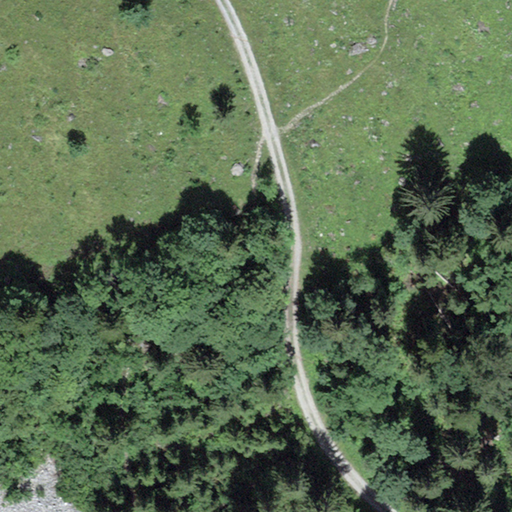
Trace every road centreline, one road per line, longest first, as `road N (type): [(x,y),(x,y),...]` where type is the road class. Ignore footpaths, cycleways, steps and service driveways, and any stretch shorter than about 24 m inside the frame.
road 1 (track): [(297,236),(290,323),(305,398),(324,440),(389,511)]
road 2 (track): [(275,144),(220,0)]
